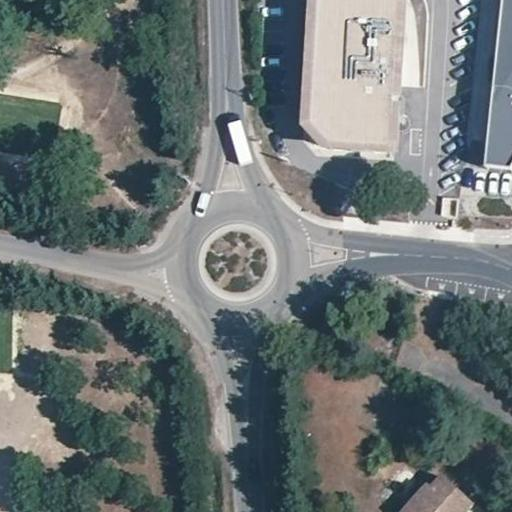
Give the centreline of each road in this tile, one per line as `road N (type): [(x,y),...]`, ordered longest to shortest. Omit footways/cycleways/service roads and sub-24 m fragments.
road 1 (unclassified): [(183,280),(0,250)]
road 2 (unclassified): [(511,274),(451,258),(353,256)]
road 3 (tertiary): [(254,511),(247,386)]
